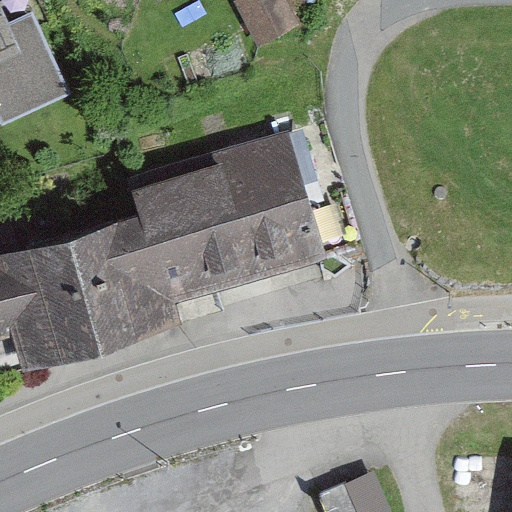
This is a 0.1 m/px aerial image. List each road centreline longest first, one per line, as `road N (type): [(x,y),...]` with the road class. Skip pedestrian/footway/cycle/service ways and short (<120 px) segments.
road 1 (primary): [(400,372),(199,411),(0,488)]
road 2 (unclassified): [(416,0),(373,16),(348,54),(348,104),(400,372)]
